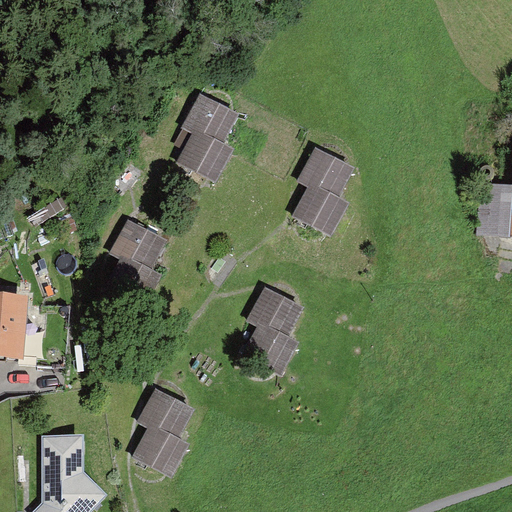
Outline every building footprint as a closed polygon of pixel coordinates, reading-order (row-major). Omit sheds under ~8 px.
[(246,124),(209,103),(193,132),(203,138),(229,153),(246,124)] [(229,153),(203,138),(186,168),(224,190),(241,160),(229,153)] [(361,175),(325,154),(309,184),(319,189),(345,204),(361,175)] [(511,186),(484,185),(482,234),(511,235),(511,186)] [(345,204),(319,189),(302,219),(340,241),(357,211),(345,204)] [(173,248),(136,227),(120,257),(130,262),(156,277),(173,248)] [(156,277),(130,262),(113,292),(151,314),(168,284),(156,277)] [(308,312),(272,292),(255,321),(265,327),(292,342),(308,312)] [(30,303),(0,303),(0,368),(30,368),(30,303)] [(292,342),(265,327),(248,357),(287,379),(304,348),(292,342)] [(200,414),(163,394),(147,423),(157,428),(183,443),(200,414)] [(183,443),(157,428),(140,458),(178,480),(195,450),(183,443)] [(101,511),(115,498),(90,475),(90,440),(50,440),(51,506),(45,511),(101,511)]
